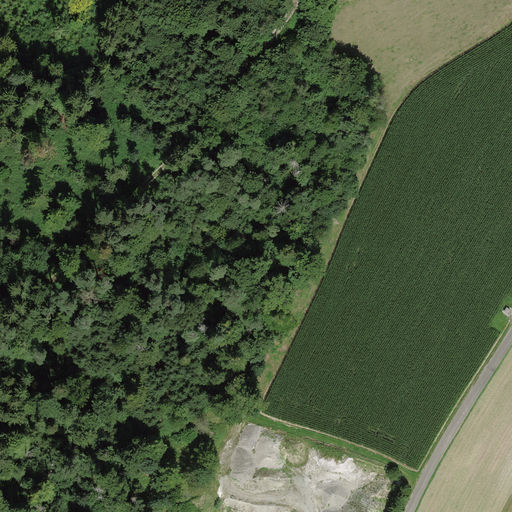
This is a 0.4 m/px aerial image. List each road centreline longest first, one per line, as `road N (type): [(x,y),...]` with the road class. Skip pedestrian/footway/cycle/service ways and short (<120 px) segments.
road 1 (track): [(0,352),(50,283),(205,117),(296,0)]
road 2 (track): [(0,489),(16,495),(66,485),(256,393),(315,279)]
road 3 (unclassified): [(409,511),(511,333)]
road 4 (track): [(189,511),(248,447),(291,454),(309,511)]
